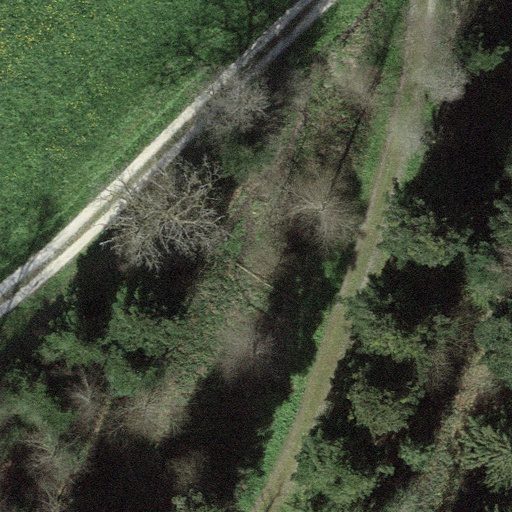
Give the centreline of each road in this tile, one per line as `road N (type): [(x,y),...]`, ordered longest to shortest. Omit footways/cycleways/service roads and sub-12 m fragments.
road 1 (track): [(266,511),(346,345),(394,156),(412,0)]
road 2 (track): [(327,0),(42,277),(0,301)]
